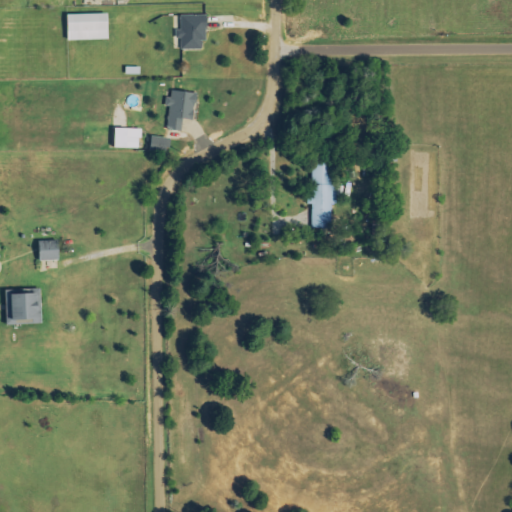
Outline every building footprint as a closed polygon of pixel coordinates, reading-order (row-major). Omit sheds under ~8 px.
[(68,40),(108,39),(107,13),(67,15),(68,40)] [(206,49),(206,15),(179,15),(179,38),(181,38),(181,49),(206,49)] [(197,93),(169,90),(167,107),(170,108),(168,129),(181,131),(183,119),(194,120),(197,93)] [(139,148),(140,128),(114,128),(114,147),(139,148)] [(150,150),(168,152),(170,138),(151,136),(150,150)] [(311,229),(331,229),(331,204),(336,204),(336,184),(331,184),(332,163),(312,163),(312,193),(307,193),(306,205),(312,205),(311,229)] [(38,241),(39,261),(59,260),(58,240),(38,241)] [(42,324),(41,290),(5,291),(6,325),(42,324)]
